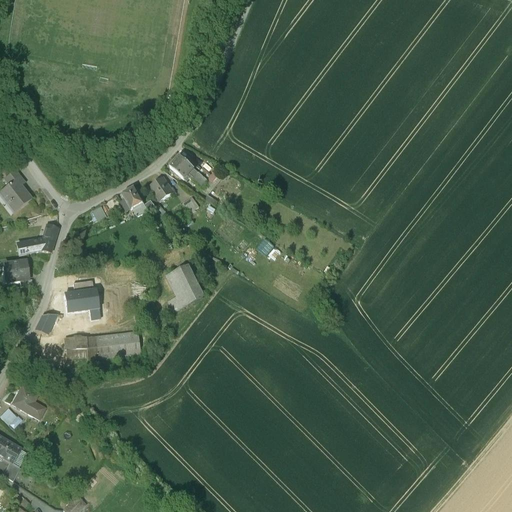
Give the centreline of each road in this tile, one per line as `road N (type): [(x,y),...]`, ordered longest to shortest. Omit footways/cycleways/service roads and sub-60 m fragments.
road 1 (residential): [(249,0),(205,98),(157,166),(74,214)]
road 2 (residential): [(74,214),(45,295),(0,376)]
road 3 (track): [(511,419),(434,511)]
